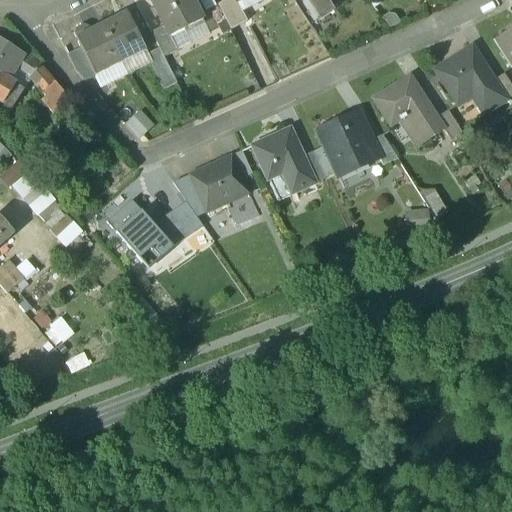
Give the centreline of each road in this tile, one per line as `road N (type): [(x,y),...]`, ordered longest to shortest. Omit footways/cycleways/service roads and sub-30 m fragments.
road 1 (residential): [(30,29),(138,166),(499,0)]
road 2 (tertiary): [(0,455),(511,259)]
